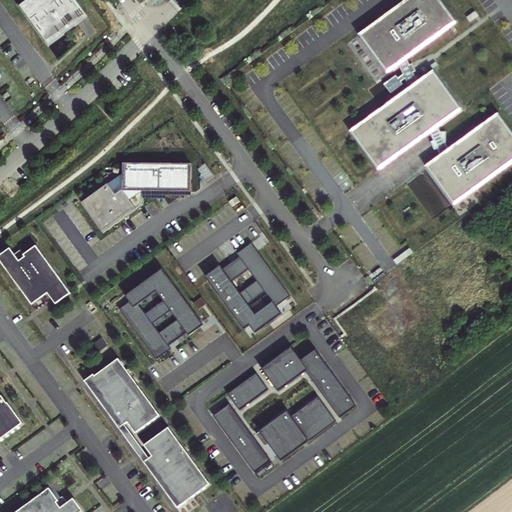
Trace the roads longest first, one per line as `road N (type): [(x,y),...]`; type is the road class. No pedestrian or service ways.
road 1 (unclassified): [(148,30),(339,293)]
road 2 (unclassified): [(0,320),(143,511)]
road 3 (residential): [(148,30),(0,175)]
